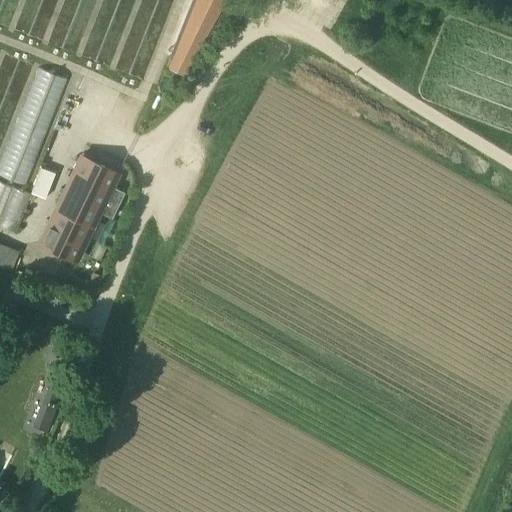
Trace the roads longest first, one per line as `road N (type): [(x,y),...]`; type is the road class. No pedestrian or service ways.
road 1 (residential): [(99,329),(147,189),(254,5)]
road 2 (track): [(254,5),(511,161)]
road 3 (residential): [(30,511),(99,329)]
